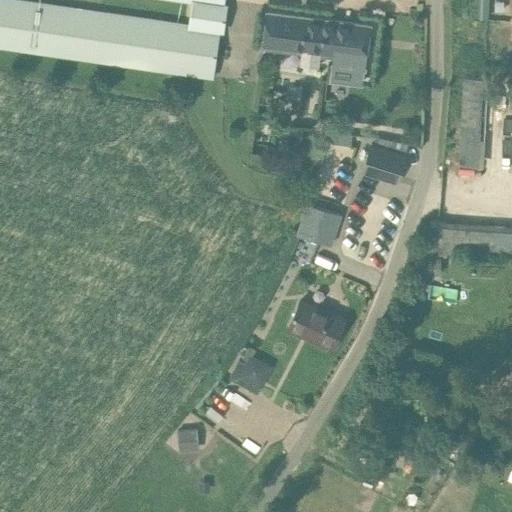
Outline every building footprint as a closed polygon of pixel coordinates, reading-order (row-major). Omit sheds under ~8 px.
[(188,0),(191,0),(188,24),(14,0),(0,0),(0,45),(214,77),(220,33),(224,33),(228,3),(225,2),(224,0),(188,0)] [(300,65),(318,67),(320,55),(325,19),(268,11),(263,48),(302,53),(300,65)] [(333,64),(365,68),(371,25),(325,19),(320,55),(334,57),(333,64)] [(511,85),(463,85),(463,147),(483,147),(483,144),(511,144),(511,85)] [(371,143),(363,170),(398,181),(406,154),(371,143)] [(340,214),(305,202),(297,233),(331,244),(340,214)] [(511,252),(511,225),(495,225),(493,251),(511,252)] [(426,272),(441,272),(441,259),(426,259),(426,272)] [(345,318),(300,299),(289,327),(333,346),(345,318)] [(272,366),(250,354),(237,377),(260,389),(272,366)] [(473,436),(480,421),(453,408),(446,423),(473,436)] [(177,430),(179,447),(198,445),(197,429),(177,430)]
